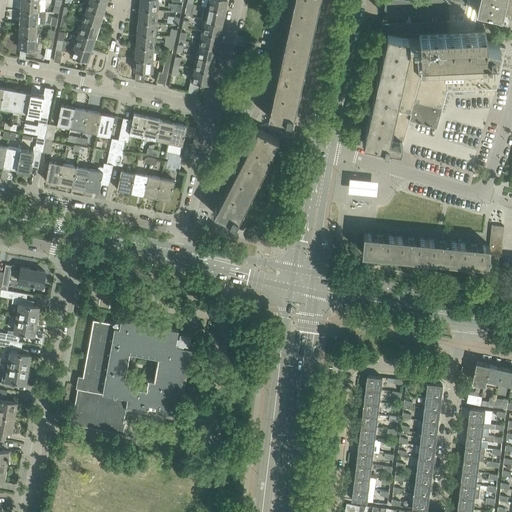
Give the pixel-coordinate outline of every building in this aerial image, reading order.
[(21,0),(21,9),(40,10),(40,3),(38,3),(37,0),(21,0)] [(85,6),(87,7),(102,12),(106,0),(105,0),(89,0),(90,1),(87,0),(85,6)] [(140,0),(140,8),(156,9),(158,9),(158,3),(161,3),(161,0),(140,0)] [(201,0),(200,4),(205,5),(224,10),(226,0),(201,0)] [(293,0),(269,109),(267,116),(292,121),(294,114),(293,114),(318,0),(293,0)] [(406,33),(404,0),(391,0),(385,0),(384,5),(384,9),(383,12),(383,17),(382,21),(381,21),(380,22),(379,31),(397,35),(397,33),(406,33)] [(404,0),(406,33),(425,32),(423,0),(404,0)] [(441,0),(423,0),(425,32),(444,31),(444,29),(446,27),(445,5),(441,0)] [(511,0),(479,0),(477,10),(486,12),(485,18),(501,21),(502,16),(511,18),(511,14),(511,0)] [(192,3),(187,1),(184,14),(192,16),(195,3),(192,3)] [(171,7),(171,10),(175,11),(181,12),(182,4),(177,3),(172,3),(171,7)] [(203,18),(206,19),(221,22),(224,10),(205,5),(202,18),(203,18)] [(82,18),(84,19),(99,24),(102,12),(87,7),(86,12),(84,12),(82,18)] [(155,15),(156,9),(140,8),(139,20),(154,21),(157,22),(157,15),(155,15)] [(21,9),(20,22),(36,23),(39,23),(45,23),(46,11),(40,10),(21,9)] [(78,30),(80,31),(95,36),(99,24),(84,19),(82,24),(80,24),(78,30)] [(201,30),(203,31),(219,34),(221,22),(206,19),(205,24),(202,23),(201,30)] [(138,32),(155,34),(156,27),(154,27),(154,21),(139,20),(138,32)] [(20,22),(19,34),(38,35),(39,23),(36,23),(20,22)] [(485,29),(473,30),(467,30),(467,31),(444,32),(444,31),(425,32),(406,33),(397,33),(397,35),(379,31),(375,46),(375,49),(374,52),(374,55),(373,60),(372,59),(371,66),(370,70),(370,73),(369,79),(368,86),(366,85),(365,93),(364,96),(364,102),(364,105),(362,111),(361,111),(359,118),(359,121),(359,125),(358,130),(357,137),(363,139),(363,142),(384,146),(384,145),(388,146),(388,147),(394,148),(394,147),(400,149),(409,119),(422,122),(436,125),(444,98),(446,89),(496,87),(505,46),(498,45),(499,42),(495,41),(495,40),(490,39),(489,40),(486,39),(485,29)] [(74,42),(76,42),(91,47),(95,36),(80,31),(78,36),(76,35),(74,42)] [(216,47),(219,34),(203,31),(202,36),(200,36),(198,43),(200,43),(216,47)] [(138,32),(136,44),(152,46),(154,46),(155,34),(138,32)] [(19,34),(18,47),(36,48),(37,41),(41,41),(42,36),(38,35),(19,34)] [(168,48),(173,49),(175,36),(171,35),(170,35),(166,35),(164,47),(168,48)] [(87,60),(91,47),(76,42),(75,48),(72,48),(70,54),(87,60)] [(213,59),(216,47),(200,43),(199,49),(197,48),(195,55),(198,55),(213,59)] [(136,44),(135,57),(151,58),(153,58),(154,52),(152,52),(152,46),(136,44)] [(55,53),(53,59),(60,61),(62,54),(55,53)] [(193,67),(195,67),(211,71),(213,59),(198,55),(196,61),(194,60),(193,67)] [(135,57),(134,70),(136,70),(135,80),(144,82),(145,71),(152,72),(153,64),(151,64),(151,58),(135,57)] [(165,83),(170,61),(164,60),(162,71),(159,70),(157,81),(165,83)] [(192,72),(190,80),(208,84),(211,71),(195,67),(194,73),(192,72)] [(18,89),(5,87),(1,105),(2,105),(14,108),(18,89)] [(27,110),(28,110),(31,92),(18,89),(14,108),(13,113),(19,114),(20,109),(27,110)] [(28,110),(27,112),(39,114),(38,121),(39,121),(47,123),(51,100),(43,98),(44,94),(43,94),(31,92),(28,110)] [(71,124),(75,106),(61,104),(57,121),(58,121),(71,124)] [(84,127),(88,109),(75,106),(71,124),(72,124),(84,127)] [(97,129),(98,129),(101,112),(88,109),(84,127),(85,127),(97,129)] [(112,125),(114,114),(101,112),(98,129),(105,131),(105,133),(110,134),(110,132),(113,133),(115,125),(112,125)] [(122,122),(118,138),(119,139),(125,140),(128,140),(130,130),(144,133),(147,115),(133,112),(132,120),(131,120),(130,122),(131,123),(131,124),(122,122)] [(155,140),(156,136),(160,118),(147,115),(144,133),(150,135),(149,139),(155,140)] [(169,139),(170,139),(173,121),(160,118),(156,136),(169,139)] [(38,125),(37,135),(38,135),(38,136),(45,137),(46,137),(49,123),(47,123),(39,121),(38,125)] [(170,139),(169,141),(182,144),(183,142),(186,124),(173,121),(170,139)] [(49,123),(46,137),(53,139),(55,125),(50,124),(49,123)] [(216,206),(213,212),(236,224),(237,221),(279,139),(256,127),(256,128),(216,206)] [(45,137),(38,136),(36,147),(34,147),(34,150),(20,148),(17,166),(30,168),(31,165),(38,166),(41,151),(42,151),(45,137)] [(50,152),(53,139),(46,137),(45,137),(42,151),(44,151),(50,153),(50,152)] [(112,137),(109,150),(116,151),(119,139),(118,138),(112,137)] [(119,139),(116,151),(122,153),(125,140),(119,139)] [(16,166),(17,166),(20,148),(7,145),(3,163),(4,163),(16,166)] [(109,150),(107,163),(113,164),(116,151),(109,150)] [(122,153),(116,151),(113,164),(120,165),(122,166),(123,162),(120,162),(122,153)] [(169,152),(168,158),(180,161),(182,154),(169,152)] [(46,178),(59,180),(63,163),(49,160),(48,166),(47,168),(48,168),(46,178)] [(164,160),(163,167),(179,170),(180,164),(164,160)] [(89,168),(85,188),(93,190),(94,187),(98,188),(99,188),(100,182),(108,184),(109,185),(113,164),(107,163),(104,162),(103,166),(99,165),(98,169),(89,168)] [(76,165),(63,163),(59,180),(60,180),(72,183),(76,165)] [(76,165),(72,183),(73,183),(77,184),(77,186),(85,188),(89,168),(76,165)] [(130,189),(131,189),(135,171),(121,168),(117,186),(118,186),(130,189)] [(148,174),(135,171),(131,189),(143,192),(144,192),(148,174)] [(157,194),(161,176),(148,174),(144,192),(157,194)] [(174,179),(161,176),(157,194),(170,197),(174,179)] [(395,235),(382,234),(363,232),(363,233),(363,237),(361,252),(393,255),(395,235)] [(426,238),(413,237),(395,235),(393,255),(424,258),(426,238)] [(458,242),(444,240),(426,238),(424,258),(456,261),(458,242)] [(488,258),(489,247),(489,245),(458,242),(456,261),(488,264),(488,258)] [(499,255),(501,256),(502,249),(489,247),(488,258),(490,258),(490,254),(494,255),(494,257),(498,258),(499,255)] [(1,287),(8,288),(12,265),(5,263),(4,272),(1,287)] [(34,284),(42,285),(45,271),(21,266),(18,281),(32,283),(32,284),(33,284),(33,285),(34,285),(34,284)] [(36,318),(39,305),(33,304),(33,301),(26,300),(26,299),(18,298),(19,292),(9,290),(7,290),(8,288),(1,287),(0,292),(0,295),(12,298),(11,301),(19,303),(17,315),(36,318)] [(14,331),(20,332),(24,333),(25,332),(33,334),(36,318),(17,315),(14,331)] [(183,390),(191,347),(186,346),(186,344),(188,344),(190,333),(179,331),(179,333),(177,333),(178,328),(120,317),(120,321),(115,320),(112,322),(93,318),(82,381),(78,384),(72,416),(93,419),(92,425),(121,430),(123,421),(126,407),(173,415),(177,389),(183,390)] [(0,330),(0,337),(6,339),(18,341),(19,334),(7,332),(0,330)] [(9,346),(6,362),(28,366),(30,354),(27,353),(28,349),(9,346)] [(471,381),(484,383),(488,363),(475,360),(471,381)] [(5,362),(1,382),(11,384),(11,383),(16,384),(16,381),(25,382),(28,366),(6,362),(5,362)] [(488,363),(484,383),(497,386),(498,381),(501,366),(488,363)] [(511,368),(501,366),(498,381),(510,383),(511,375),(511,368)] [(367,374),(365,387),(380,389),(382,376),(367,374)] [(426,394),(441,396),(442,384),(427,382),(426,394)] [(365,387),(364,399),(379,401),(380,389),(365,387)] [(468,393),(466,401),(476,404),(479,404),(480,400),(480,399),(481,396),(478,395),(473,394),(473,391),(469,390),(468,393)] [(426,394),(424,407),(439,409),(441,396),(426,394)] [(0,398),(0,413),(14,416),(17,401),(0,398)] [(364,399),(362,412),(377,414),(379,401),(364,399)] [(422,419),(438,421),(439,409),(424,407),(422,419)] [(470,407),(468,420),(483,421),(484,409),(470,407)] [(362,412),(361,424),(376,426),(377,414),(362,412)] [(0,428),(12,431),(14,416),(0,413),(0,428)] [(422,419),(421,432),(436,434),(438,421),(422,419)] [(468,420),(466,432),(481,434),(482,426),(494,428),(495,423),(483,421),(468,420)] [(361,424),(359,437),(374,439),(376,426),(361,424)] [(419,444),(434,446),(436,434),(421,432),(419,444)] [(466,432),(465,444),(480,446),(481,439),(493,440),(501,442),(502,436),(481,434),(466,432)] [(359,437),(357,449),(373,451),(374,439),(359,437)] [(433,459),(434,446),(419,444),(418,457),(433,459)] [(463,457),(478,459),(484,459),(485,447),(480,446),(465,444),(463,457)] [(0,462),(6,464),(8,451),(1,449),(2,446),(0,445),(0,462)] [(357,449),(356,462),(371,464),(373,451),(357,449)] [(416,469),(431,471),(433,459),(418,457),(416,469)] [(463,457),(462,469),(477,471),(478,459),(463,457)] [(356,462),(354,474),(369,476),(371,464),(356,462)] [(430,483),(431,471),(416,469),(415,482),(430,483)] [(462,469),(460,482),(475,484),(477,471),(462,469)] [(354,474),(353,487),(368,489),(369,476),(354,474)] [(413,494),(428,496),(430,483),(415,482),(413,494)] [(459,494),(474,496),(479,497),(481,484),(475,484),(460,482),(459,494)] [(366,501),(368,489),(353,487),(351,499),(366,501)] [(427,508),(428,496),(413,494),(412,506),(427,508)] [(459,494),(457,507),(472,509),(474,496),(459,494)] [(358,511),(360,505),(346,502),(344,510),(352,511),(358,511)]
